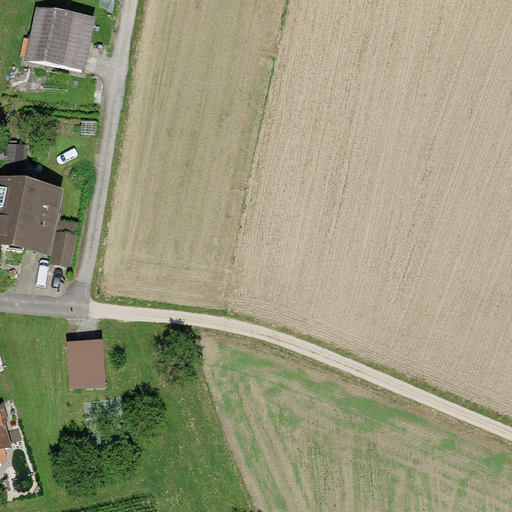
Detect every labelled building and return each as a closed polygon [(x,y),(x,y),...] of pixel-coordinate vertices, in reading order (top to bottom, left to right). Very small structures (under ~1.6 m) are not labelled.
[(99,24),(40,13),(29,65),(89,77),(99,24)] [(7,171),(29,171),(29,144),(8,143),(7,171)] [(70,198),(0,184),(0,250),(53,262),(52,268),(73,272),(83,226),(65,222),(70,198)] [(106,345),(71,347),(73,391),(109,389),(106,345)] [(0,410),(0,456),(13,453),(0,410)]
